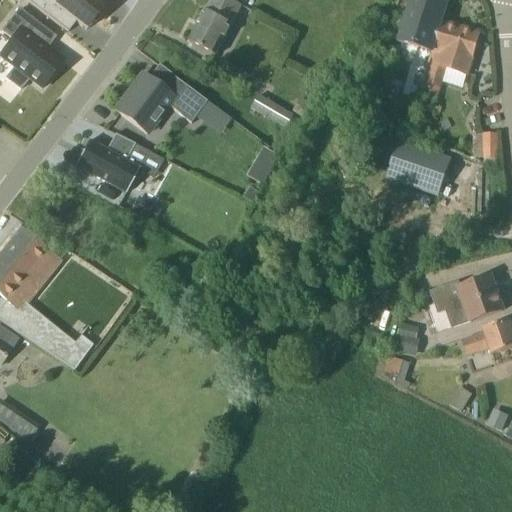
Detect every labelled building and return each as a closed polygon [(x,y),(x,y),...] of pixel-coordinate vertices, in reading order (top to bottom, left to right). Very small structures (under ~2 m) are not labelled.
[(76,23),(85,30),(86,31),(93,22),(95,24),(104,13),(101,11),(104,8),(93,0),(24,0),(67,34),(76,23)] [(189,44),(216,57),(242,7),(227,0),(212,0),(206,12),(189,44)] [(442,23),(443,23),(449,2),(441,0),(411,0),(398,43),(431,53),(433,53),(442,23)] [(480,34),(443,23),(442,23),(433,53),(431,53),(420,90),(439,96),(447,70),(467,76),(480,34)] [(28,80),(41,90),(63,63),(22,31),(0,58),(16,70),(7,81),(20,91),(28,80)] [(208,103),(207,103),(159,66),(148,80),(142,76),(117,110),(115,113),(147,136),(166,110),(168,108),(190,124),(192,126),(208,103)] [(294,118),(289,115),(260,97),(253,110),(276,124),(271,133),(279,139),(269,155),(279,162),(295,136),(293,135),(300,124),(293,120),(294,118)] [(292,112),(302,119),(310,106),(300,99),(292,112)] [(135,147),(135,146),(115,136),(106,152),(89,143),(88,143),(78,161),(75,167),(126,195),(139,171),(126,164),(133,151),(135,147)] [(484,136),(484,160),(498,160),(498,136),(484,136)] [(440,194),(447,172),(451,161),(398,144),(388,178),(440,194)] [(138,198),(131,211),(153,223),(161,210),(138,198)] [(0,258),(0,296),(6,302),(0,309),(0,322),(74,372),(94,348),(81,338),(70,351),(20,311),(59,263),(21,232),(0,258)] [(432,295),(439,315),(446,312),(453,330),(503,312),(491,279),(460,289),(458,286),(432,295)] [(511,350),(511,327),(510,323),(510,322),(483,331),(484,336),(462,344),(467,359),(490,351),(492,357),(511,350)] [(393,354),(417,359),(420,342),(397,337),(393,354)] [(0,366),(11,350),(0,342),(0,366)] [(398,378),(403,363),(389,359),(384,374),(398,378)] [(39,428),(18,414),(2,404),(0,407),(0,422),(30,442),(39,428)] [(493,411),(487,426),(502,432),(508,417),(493,411)] [(503,433),(511,438),(511,418),(503,433)]
